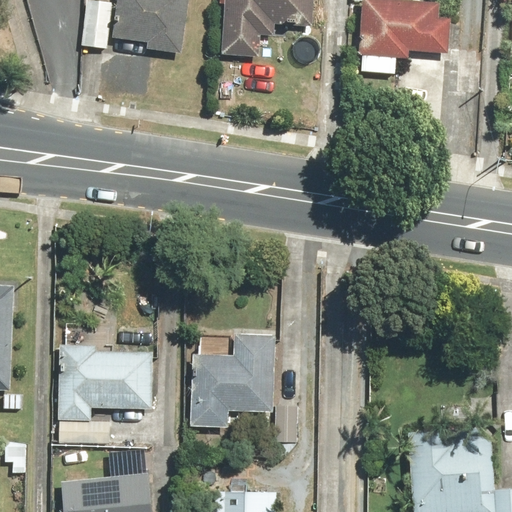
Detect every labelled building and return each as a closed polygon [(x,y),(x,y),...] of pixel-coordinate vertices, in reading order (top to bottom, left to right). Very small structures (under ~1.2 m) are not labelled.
[(153,50),(186,53),(190,0),(123,0),(124,1),(108,0),(91,0),(87,49),(119,51),(120,41),(154,44),(153,50)] [(230,0),(226,57),(262,59),(264,34),(278,35),(279,27),(317,30),(319,0),(230,0)] [(368,0),(365,75),(401,77),(402,62),(415,62),(416,55),(455,57),(457,19),(446,19),(447,6),(427,5),(427,0),(368,0)] [(0,391),(15,393),(19,287),(0,286),(0,391)] [(64,335),(62,411),(93,412),(93,403),(156,405),(157,337),(64,335)] [(202,354),(199,354),(196,425),(235,427),(235,410),(281,412),(279,442),(302,443),(305,377),(278,376),(280,337),(239,335),(238,346),(203,345),(202,354)] [(499,427),(417,429),(418,511),(511,511),(511,490),(500,491),(499,427)] [(17,464),(17,474),(28,475),(30,445),(9,444),(9,464),(17,464)] [(157,511),(154,474),(69,482),(71,511),(157,511)] [(223,486),(222,511),(276,511),(277,486),(223,486)]
